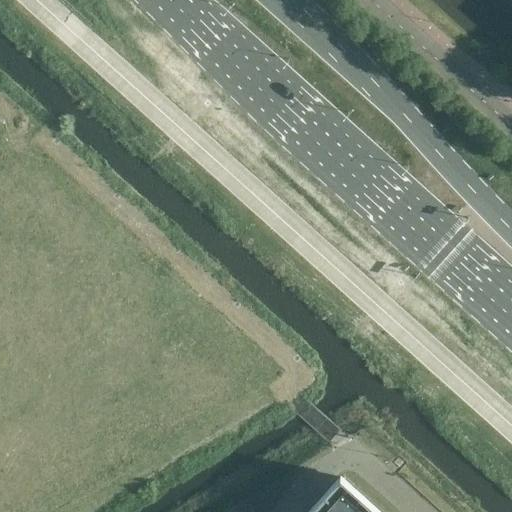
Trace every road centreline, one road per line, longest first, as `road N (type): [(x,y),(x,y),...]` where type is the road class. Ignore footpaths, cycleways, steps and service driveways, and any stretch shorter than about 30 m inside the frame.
road 1 (primary): [(170,0),(511,318)]
road 2 (trunk): [(490,208),(281,0)]
road 3 (unclassified): [(511,128),(369,0)]
